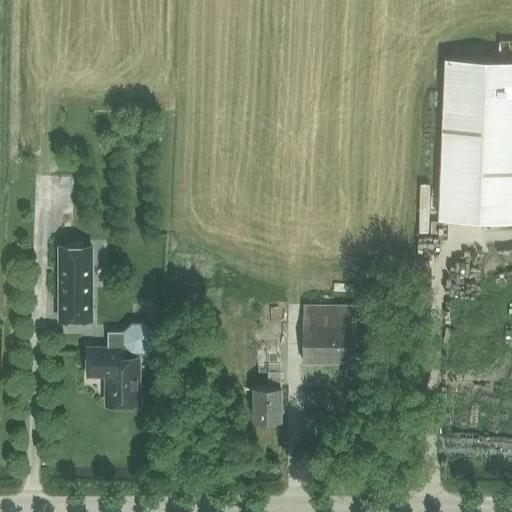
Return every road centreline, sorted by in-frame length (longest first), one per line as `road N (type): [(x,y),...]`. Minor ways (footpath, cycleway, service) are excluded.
road 1 (unclassified): [(511,508),(162,511)]
road 2 (unknown): [(26,511),(36,187)]
road 3 (unknown): [(422,509),(441,236)]
